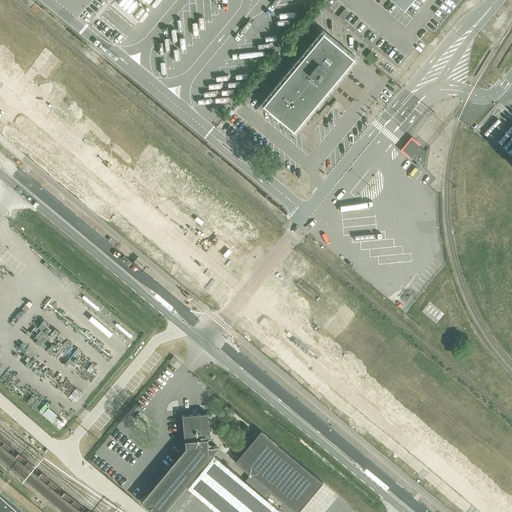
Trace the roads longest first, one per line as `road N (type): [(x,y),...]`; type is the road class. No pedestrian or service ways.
road 1 (unclassified): [(418,511),(210,339)]
road 2 (unclassified): [(210,339),(217,354),(401,511)]
road 3 (unclassified): [(0,166),(116,265)]
